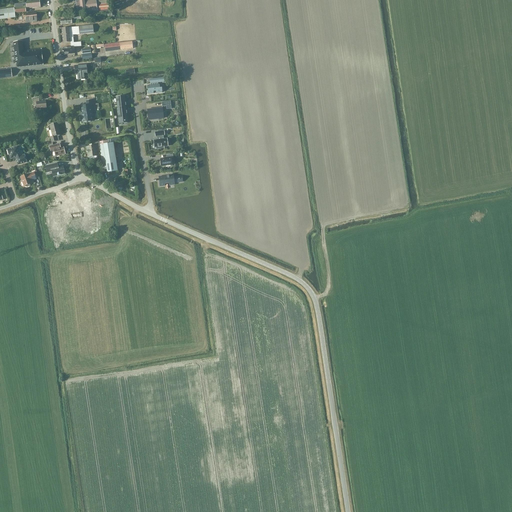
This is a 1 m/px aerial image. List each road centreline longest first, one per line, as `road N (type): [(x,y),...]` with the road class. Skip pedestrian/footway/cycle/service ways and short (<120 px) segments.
road 1 (unclassified): [(165,220),(302,282),(316,304),(347,511)]
road 2 (residential): [(78,177),(49,0)]
